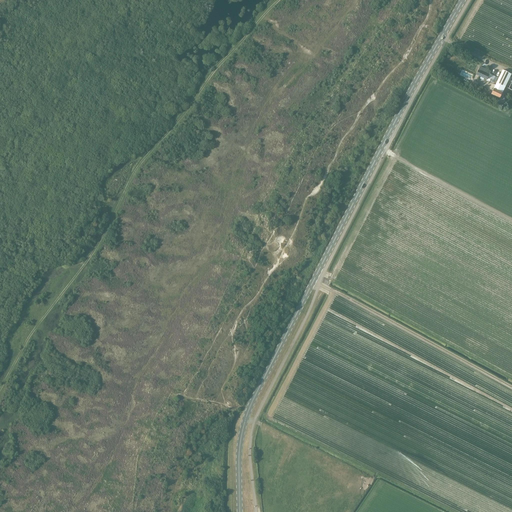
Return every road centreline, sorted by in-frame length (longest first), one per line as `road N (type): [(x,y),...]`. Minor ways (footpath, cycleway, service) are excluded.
road 1 (secondary): [(239,511),(248,410),(462,0)]
road 2 (track): [(281,0),(138,165),(91,254),(30,332),(0,390)]
road 3 (track): [(511,388),(312,283)]
